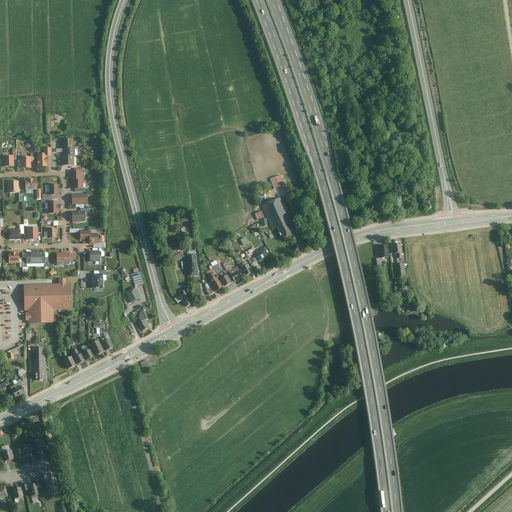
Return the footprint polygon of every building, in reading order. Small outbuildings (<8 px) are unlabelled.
[(72,140),(61,140),(62,150),(63,150),(73,150),(72,140)] [(42,156),(37,156),(37,168),(46,168),(46,157),(46,156),(42,156)] [(13,157),(4,157),(4,167),(13,167),(13,157)] [(63,157),(61,157),(61,167),(73,167),(73,157),(63,157)] [(30,159),(20,159),(20,169),(30,169),(30,159)] [(71,181),(82,181),(81,172),(70,172),(70,181),(71,181)] [(274,188),(284,184),(281,175),(271,179),(274,188)] [(36,181),(25,181),(25,191),(36,191),(36,181)] [(83,181),(82,181),(71,181),(71,190),(83,190),(83,181)] [(17,183),(8,183),(8,194),(18,194),(17,183)] [(58,196),(58,186),(49,186),(50,196),(58,196)] [(80,195),(71,196),(72,205),(81,205),(80,195)] [(88,195),(80,195),(81,205),(88,205),(88,195)] [(294,223),(283,197),(263,206),(274,232),(280,229),(286,243),(294,239),(288,226),(294,223)] [(58,215),(57,203),(48,204),(48,215),(58,215)] [(255,214),(257,220),(265,217),(262,211),(255,214)] [(84,213),(72,213),(72,223),(85,222),(84,213)] [(37,241),(37,229),(27,229),(28,241),(37,241)] [(56,230),(48,230),(48,239),(56,239),(56,230)] [(19,231),(9,231),(9,240),(20,240),(19,231)] [(80,241),(89,241),(89,235),(89,232),(79,232),(80,241)] [(89,235),(89,241),(89,244),(98,244),(97,235),(89,235)] [(389,256),(388,245),(378,246),(380,257),(389,256)] [(265,247),(254,253),(259,262),(269,256),(265,247)] [(254,254),(253,252),(255,251),(254,248),(245,252),(248,257),(254,254)] [(199,275),(196,251),(195,250),(192,251),(188,251),(187,252),(190,276),(199,275)] [(99,263),(99,252),(89,252),(89,263),(99,263)] [(26,265),(35,265),(35,253),(26,253),(26,265)] [(35,253),(35,265),(44,265),(44,253),(35,253)] [(184,257),(182,253),(173,256),(175,261),(184,257)] [(18,254),(8,254),(9,265),(18,264),(18,254)] [(68,254),(56,254),(56,266),(68,266),(68,254)] [(405,276),(404,263),(395,264),(397,277),(405,276)] [(252,272),(248,264),(242,267),(246,275),(252,272)] [(243,277),(237,266),(229,271),(234,282),(243,277)] [(121,271),(125,278),(130,276),(126,268),(121,271)] [(135,275),(132,275),(136,287),(144,285),(141,271),(140,271),(139,268),(134,269),(135,275)] [(223,288),(215,272),(208,276),(216,291),(223,288)] [(103,288),(103,273),(90,274),(91,288),(103,288)] [(232,283),(227,275),(221,278),(225,287),(232,283)] [(61,285),(27,286),(27,312),(30,311),(56,311),(74,311),(74,284),(68,284),(68,279),(61,279),(61,285)] [(134,287),(125,292),(131,303),(140,298),(134,287)] [(203,300),(200,287),(192,289),(195,302),(203,300)] [(192,304),(184,288),(179,290),(187,307),(192,304)] [(142,321),(145,319),(148,318),(143,310),(140,312),(141,314),(139,315),(140,317),(139,317),(142,321)] [(30,311),(30,314),(27,314),(28,322),(30,322),(30,325),(56,324),(56,311),(30,311)] [(142,321),(137,323),(142,332),(149,327),(145,319),(142,321)] [(94,322),(94,328),(97,328),(97,333),(104,333),(103,324),(100,325),(99,322),(94,322)] [(98,339),(89,343),(94,355),(103,351),(98,339)] [(108,340),(102,343),(106,350),(112,347),(108,340)] [(36,374),(36,382),(47,382),(46,348),(36,348),(36,360),(30,360),(31,374),(36,374)] [(88,349),(82,352),(86,360),(92,357),(88,349)] [(76,350),(72,352),(74,356),(73,357),(77,365),(84,361),(80,353),(78,354),(76,350)] [(63,361),(68,370),(75,366),(70,356),(67,358),(65,353),(62,353),(63,361)] [(14,398),(23,393),(20,387),(18,383),(9,388),(14,398)] [(43,442),(35,444),(37,453),(45,451),(43,442)] [(31,455),(28,446),(21,448),(23,457),(31,455)] [(13,459),(11,451),(3,453),(5,461),(13,459)] [(55,490),(53,481),(45,483),(47,492),(55,490)] [(39,495),(37,485),(29,487),(31,497),(39,495)] [(5,486),(0,487),(0,499),(8,497),(5,486)] [(23,498),(21,488),(13,490),(15,499),(23,498)]
